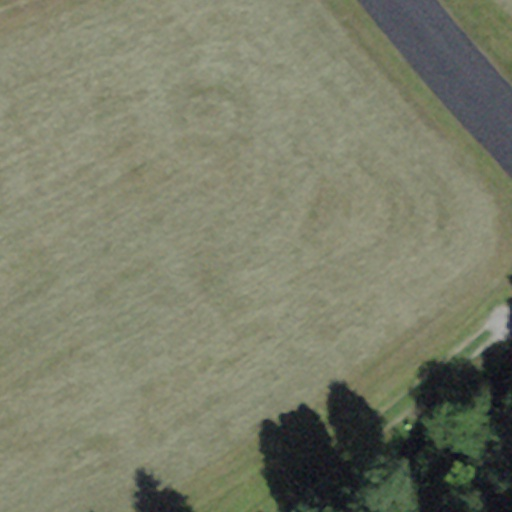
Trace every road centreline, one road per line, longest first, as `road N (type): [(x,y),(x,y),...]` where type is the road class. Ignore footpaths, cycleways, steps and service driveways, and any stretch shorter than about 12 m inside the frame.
road 1 (track): [(281,511),(511,317)]
road 2 (residential): [(397,0),(511,131)]
